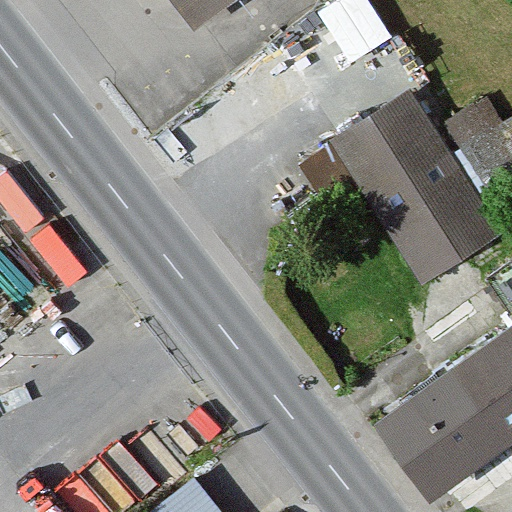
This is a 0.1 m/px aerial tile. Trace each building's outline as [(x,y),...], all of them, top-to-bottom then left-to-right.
[(171,0),(198,34),(242,0),(171,0)] [(322,0),(321,1),(353,54),(395,29),(376,0),(322,0)] [(511,108),(504,113),(488,86),(444,111),(486,184),(511,169),(511,108)] [(503,234),(411,96),(330,150),(422,288),(503,234)] [(511,452),(511,323),(377,430),(440,509),(511,452)] [(149,502),(157,511),(233,511),(195,465),(149,502)]
